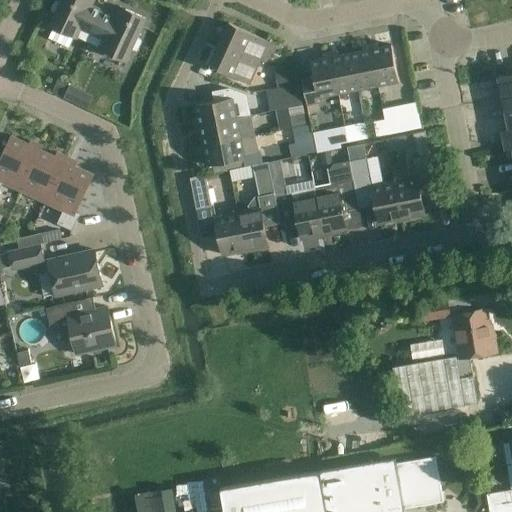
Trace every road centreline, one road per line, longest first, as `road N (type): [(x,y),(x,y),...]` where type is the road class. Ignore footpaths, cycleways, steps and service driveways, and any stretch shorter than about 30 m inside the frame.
road 1 (residential): [(0,410),(141,379),(158,355),(108,137),(0,83)]
road 2 (residential): [(204,286),(475,232),(442,44)]
road 3 (residential): [(204,286),(168,107),(218,0)]
road 4 (residential): [(442,44),(415,0),(303,20),(260,0)]
